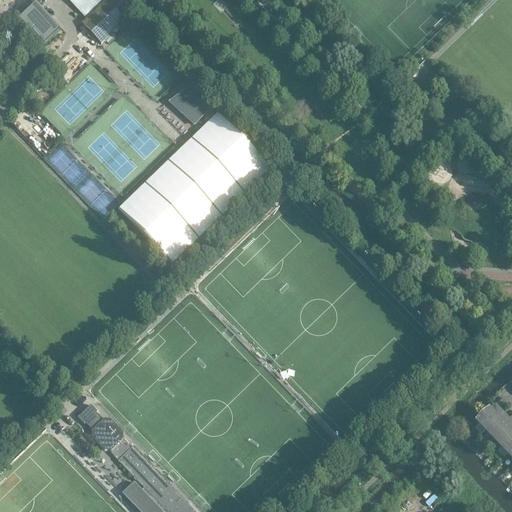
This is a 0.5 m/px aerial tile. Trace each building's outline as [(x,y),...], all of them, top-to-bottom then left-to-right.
[(108,0),(73,0),(70,4),(86,21),(82,25),(101,45),(105,41),(129,18),(134,13),(121,0),(108,0)] [(61,31),(38,4),(19,20),(43,47),(61,31)] [(88,53),(79,61),(83,65),(92,57),(88,53)] [(194,126),(170,104),(179,98),(190,89),(211,110),(212,109),(191,87),(168,104),(195,128),(210,111),(209,110),(199,121),(194,126)] [(211,110),(200,99),(190,89),(179,98),(170,104),(194,126),(199,121),(209,110),(210,111),(211,111),(211,110)] [(433,105),(420,90),(409,100),(422,115),(433,105)] [(118,212),(171,267),(272,169),(271,168),(219,114),(217,116),(189,143),(185,148),(180,152),(127,203),(123,208),(118,212)] [(241,126),(235,119),(230,124),(236,131),(241,126)] [(86,425),(93,432),(104,422),(97,414),(98,414),(91,406),(78,419),(85,426),(86,425)] [(486,432),(503,416),(496,409),(491,414),(489,413),(478,424),(479,425),(475,428),(482,435),(485,432),(486,432)] [(494,440),(510,424),(511,425),(511,424),(511,419),(509,423),(503,416),(486,432),(494,440)] [(194,511),(136,451),(133,448),(132,449),(123,439),(123,435),(111,422),(104,422),(93,432),(93,439),(105,452),(112,452),(116,457),(114,458),(119,462),(118,463),(144,489),(142,491),(134,484),(132,486),(140,493),(133,500),(144,511),(194,511)] [(501,448),(511,437),(511,425),(510,424),(494,440),(501,448)] [(509,456),(511,452),(511,437),(501,448),(502,448),(498,452),(504,458),(508,455),(509,456)] [(140,493),(132,486),(123,494),(140,511),(144,511),(133,500),(140,493)] [(448,511),(440,503),(432,510),(433,511),(448,511)]
